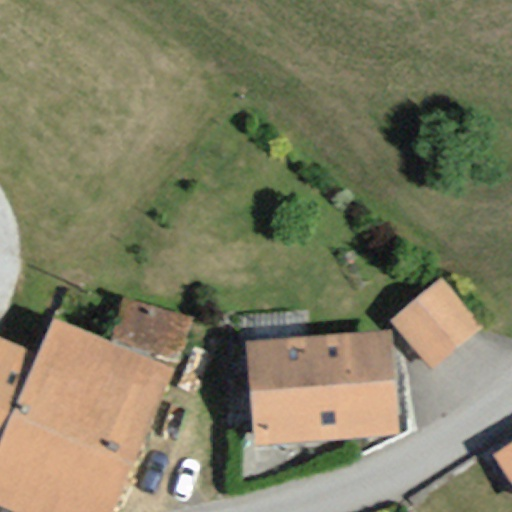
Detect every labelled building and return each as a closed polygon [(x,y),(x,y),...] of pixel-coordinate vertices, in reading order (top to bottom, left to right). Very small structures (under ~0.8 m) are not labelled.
[(437,271),(387,313),(428,363),(479,321),(437,271)] [(113,511),(173,366),(49,316),(41,336),(0,433),(0,495),(39,511),(113,511)] [(0,433),(41,336),(0,318),(0,433)] [(389,331),(247,340),(254,438),(396,428),(389,331)] [(511,439),(492,452),(511,482),(511,439)]
